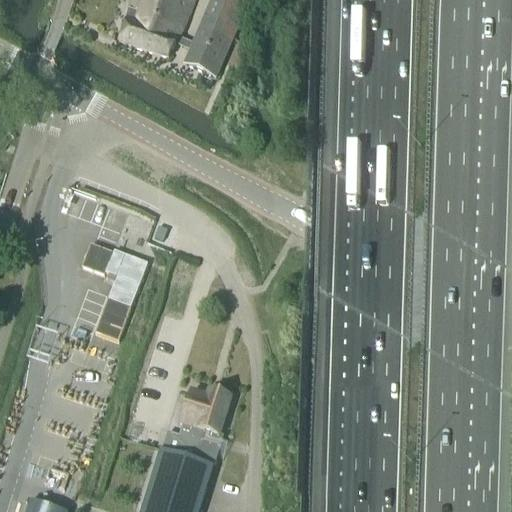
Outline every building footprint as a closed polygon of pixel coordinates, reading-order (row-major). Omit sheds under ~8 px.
[(176,46),(182,49),(185,42),(178,39),(186,22),(193,0),(130,0),(119,46),(168,61),(176,46)] [(185,42),(182,49),(190,53),(184,67),(216,79),(247,2),(242,0),(210,0),(193,45),(185,42)] [(106,284),(114,287),(96,335),(118,343),(147,267),(90,246),(82,268),(108,278),(106,284)] [(200,511),(206,493),(211,477),(221,445),(223,439),(219,438),(231,400),(209,394),(207,399),(191,394),(181,425),(181,427),(182,428),(179,439),(173,437),(168,435),(165,444),(163,452),(162,455),(160,454),(141,511),(200,511)] [(60,511),(29,502),(26,511),(60,511)]
